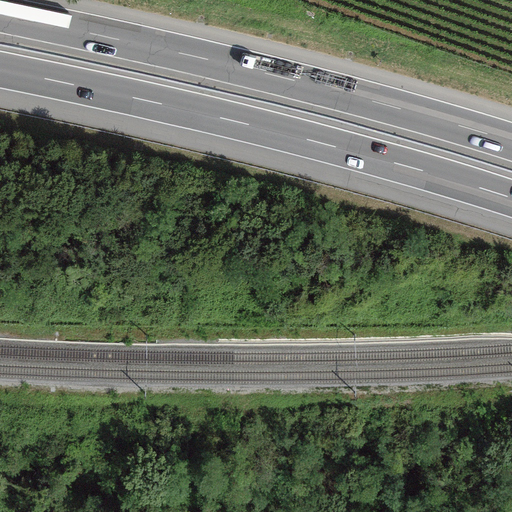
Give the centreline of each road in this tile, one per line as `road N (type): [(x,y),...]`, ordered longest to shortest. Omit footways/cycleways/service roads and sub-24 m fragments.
road 1 (motorway): [(0,71),(316,143),(511,200)]
road 2 (motorway): [(511,142),(279,76),(0,14)]
